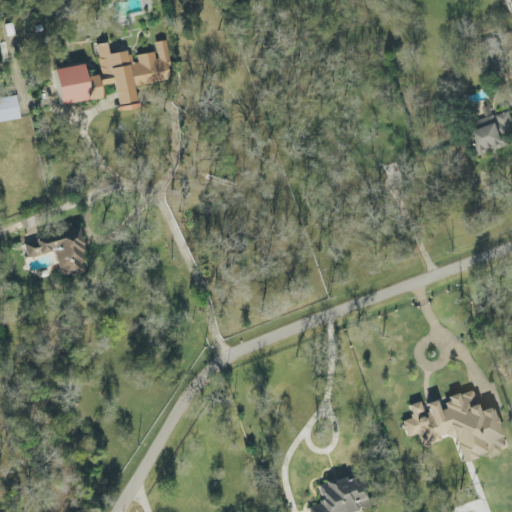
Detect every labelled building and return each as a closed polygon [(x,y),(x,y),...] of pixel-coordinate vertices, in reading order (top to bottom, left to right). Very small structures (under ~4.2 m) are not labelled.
[(171,81),(165,41),(154,43),(156,53),(132,56),(131,51),(108,54),(106,43),(97,45),(101,75),(85,78),(83,65),(54,69),(60,105),(105,98),(103,86),(114,84),(118,111),(137,108),(134,86),(171,81)] [(0,122),(20,120),(18,97),(0,99),(0,122)] [(511,118),(510,112),(489,118),(486,107),(476,110),(482,128),(472,131),(479,156),(507,148),(504,135),(511,132),(511,118)] [(27,258),(55,252),(61,278),(88,271),(78,230),(23,242),(27,258)] [(506,450),(493,408),(479,412),(472,390),(445,399),(449,408),(439,411),(436,401),(426,404),(428,412),(424,414),(420,402),(408,406),(412,418),(402,422),(407,438),(418,434),(422,447),(442,441),(442,438),(453,435),(462,463),(488,454),(489,455),(506,450)] [(310,511),(358,511),(358,501),(361,501),(361,481),(321,481),(321,506),(310,506),(310,511)]
